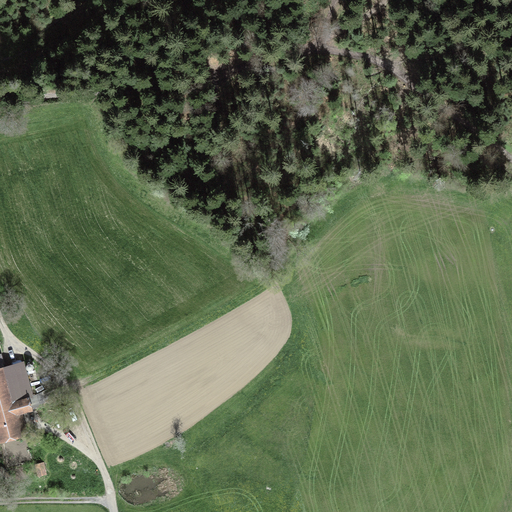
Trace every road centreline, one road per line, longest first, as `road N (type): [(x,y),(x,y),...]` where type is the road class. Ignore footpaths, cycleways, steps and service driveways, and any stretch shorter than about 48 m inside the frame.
road 1 (track): [(0,81),(326,57)]
road 2 (track): [(0,318),(4,334),(55,377),(83,423),(109,501)]
road 3 (track): [(326,57),(362,63),(468,116),(511,155)]
road 4 (track): [(511,61),(362,63)]
